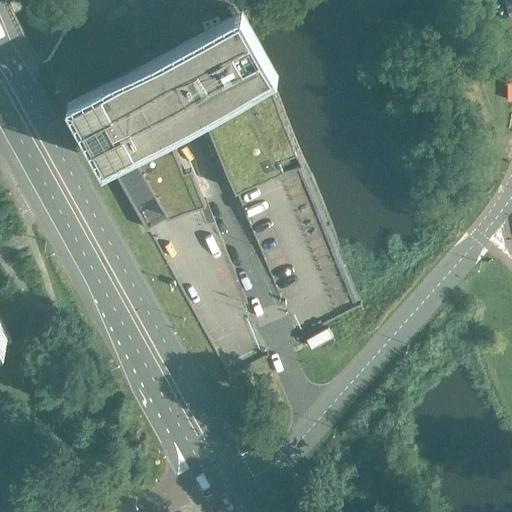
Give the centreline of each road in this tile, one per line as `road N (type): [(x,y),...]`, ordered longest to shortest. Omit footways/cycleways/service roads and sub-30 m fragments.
road 1 (tertiary): [(245,480),(0,41)]
road 2 (tertiary): [(0,101),(212,486)]
road 3 (unclassified): [(245,480),(283,460),(311,431),(511,198)]
